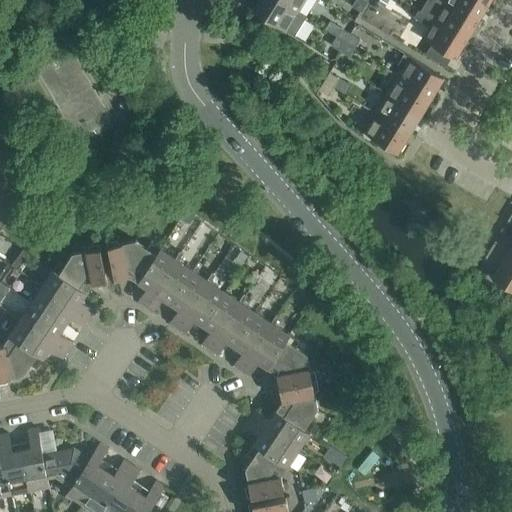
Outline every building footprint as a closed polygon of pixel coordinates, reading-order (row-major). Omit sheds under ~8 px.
[(258,0),(253,10),(294,36),(306,16),(298,11),(279,0),(258,0)] [(279,0),(298,11),(304,0),(279,0)] [(366,3),(361,0),(355,0),(352,6),(361,11),(366,3)] [(445,0),(445,2),(477,22),(488,5),(480,0),(445,0)] [(434,19),(466,39),(477,22),(445,2),(434,19)] [(423,38),(432,44),(426,54),(446,66),(452,56),(455,58),(466,39),(434,19),(418,10),(414,17),(430,27),(423,38)] [(342,28),(336,36),(346,42),(351,33),(342,28)] [(346,42),(355,47),(360,39),(351,33),(346,42)] [(336,36),(331,45),(340,50),(346,42),(336,36)] [(340,50),(349,56),(355,47),(346,42),(340,50)] [(444,77),(406,54),(399,65),(400,69),(402,70),(398,76),(432,96),(444,77)] [(339,78),(330,72),(324,81),(333,86),(339,78)] [(387,94),(421,114),(432,96),(398,76),(387,94)] [(319,90),(328,95),(333,86),(324,81),(319,90)] [(421,114),(387,94),(376,112),(409,133),(421,114)] [(364,132),(397,152),(409,133),(376,112),(364,132)] [(194,216),(186,211),(181,219),(188,224),(194,216)] [(123,281),(122,277),(129,276),(139,282),(161,248),(151,241),(147,247),(136,240),(108,245),(116,283),(123,281)] [(511,245),(510,249),(495,241),(490,249),(511,262),(511,245)] [(93,283),(101,282),(101,285),(108,284),(100,247),(73,253),(65,264),(60,260),(53,270),(87,293),(93,283)] [(147,288),(138,301),(146,306),(182,252),(180,251),(176,258),(161,248),(139,282),(147,288)] [(499,267),(492,278),(511,289),(511,262),(490,249),(485,258),(499,267)] [(241,250),(236,257),(243,263),(248,255),(241,250)] [(154,312),(163,298),(171,304),(193,270),(179,260),(184,253),(182,252),(146,306),(154,312)] [(95,310),(82,301),(87,293),(53,270),(43,285),(36,280),(35,282),(89,318),(95,310)] [(179,309),(170,322),(178,328),(214,273),(212,272),(208,279),(193,270),(171,304),(179,309)] [(186,333),(195,320),(203,325),(225,291),(211,281),(215,275),(214,273),(178,328),(186,333)] [(71,317),(84,326),(89,318),(35,282),(34,284),(41,288),(31,302),(65,325),(71,317)] [(211,330),(202,344),(210,349),(246,295),(244,294),(240,300),(225,291),(203,325),(211,330)] [(218,354),(227,341),(234,346),(257,312),(243,303),(247,296),(246,295),(210,349),(218,354)] [(73,342),(60,333),(65,325),(31,302),(22,317),(15,312),(14,314),(68,350),(73,342)] [(242,351),(234,365),(242,370),(278,316),(276,315),(271,322),(257,312),(234,346),(242,351)] [(49,349),(63,358),(68,350),(14,314),(13,315),(20,320),(10,334),(44,357),(49,349)] [(250,375),(258,362),(266,367),(289,333),(275,324),(279,317),(278,316),(242,370),(250,375)] [(276,374),(278,381),(274,382),(277,394),(281,393),(282,400),(275,410),(310,433),(317,422),(311,419),(318,407),(307,353),(296,346),(300,340),(289,333),(266,367),(276,374)] [(0,379),(24,375),(31,364),(37,367),(44,357),(10,334),(3,344),(0,344),(0,379)] [(270,418),(257,410),(251,418),(306,453),(307,452),(300,447),(310,433),(275,410),(270,418)] [(246,426),(260,434),(254,443),(288,465),(298,451),(304,455),(306,453),(251,418),(246,426)] [(49,485),(47,476),(43,454),(38,427),(28,429),(31,447),(22,449),(30,488),(49,485)] [(13,450),(9,433),(0,434),(0,436),(11,492),(30,488),(22,449),(13,450)] [(0,494),(11,492),(0,436),(0,494)] [(72,485),(67,492),(84,503),(106,469),(98,463),(108,448),(100,443),(90,458),(72,485)] [(247,453),(253,457),(246,468),(251,496),(288,488),(287,481),(283,482),(282,475),(288,465),(254,443),(247,453)] [(56,475),(72,485),(90,458),(74,448),(43,454),(47,476),(56,475)] [(337,449),(330,460),(341,467),(348,456),(337,449)] [(124,459),(114,474),(106,469),(84,503),(97,511),(100,511),(132,464),(124,459)] [(130,485),(140,470),(132,464),(100,511),(123,511),(138,490),(130,485)] [(160,493),(164,486),(156,480),(146,495),(138,490),(123,511),(147,511),(154,502),(160,493)] [(316,487),(302,490),(304,499),(318,496),(316,487)] [(160,493),(154,502),(162,508),(169,498),(160,493)] [(253,503),(254,511),(290,511),(288,511),(287,503),(291,503),(290,496),(253,503)]
